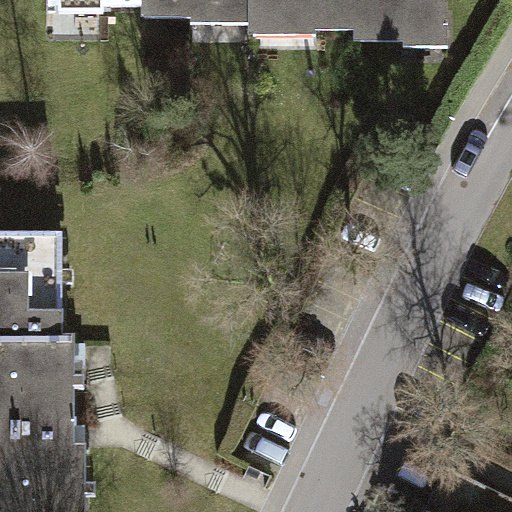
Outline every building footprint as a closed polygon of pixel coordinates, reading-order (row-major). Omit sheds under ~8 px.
[(226,0),(79,0),(77,35),(224,43),(226,0)] [(436,0),(226,0),(224,43),(434,53),(436,0)] [(62,234),(0,234),(0,425),(78,425),(78,420),(74,420),(74,338),(63,338),(62,234)] [(78,425),(0,425),(0,511),(85,511),(85,447),(78,447),(78,425)] [(511,511),(511,500),(459,476),(441,511),(511,511)]
